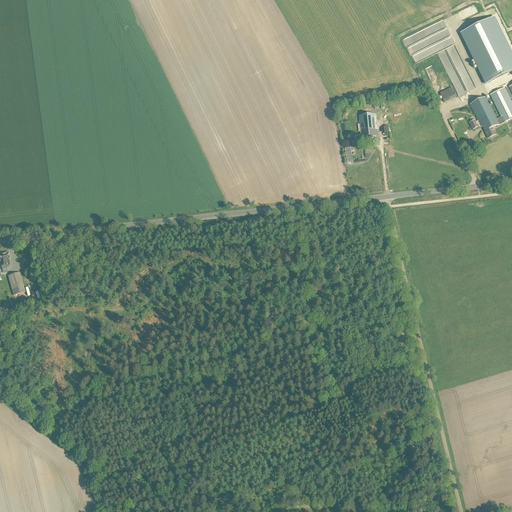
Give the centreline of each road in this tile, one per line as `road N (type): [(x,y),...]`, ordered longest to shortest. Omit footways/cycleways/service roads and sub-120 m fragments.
road 1 (tertiary): [(0,240),(386,197)]
road 2 (unclassified): [(461,511),(386,197)]
road 3 (track): [(295,207),(345,427)]
road 4 (tertiary): [(386,197),(511,182)]
